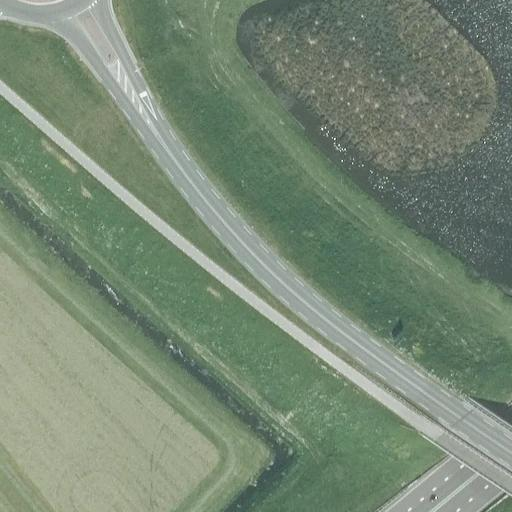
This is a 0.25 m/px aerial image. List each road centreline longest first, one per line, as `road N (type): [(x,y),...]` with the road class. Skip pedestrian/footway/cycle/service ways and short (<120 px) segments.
road 1 (primary): [(511,451),(362,349),(268,271),(165,151)]
road 2 (primary): [(50,15),(165,151)]
road 3 (primary): [(165,151),(95,0)]
